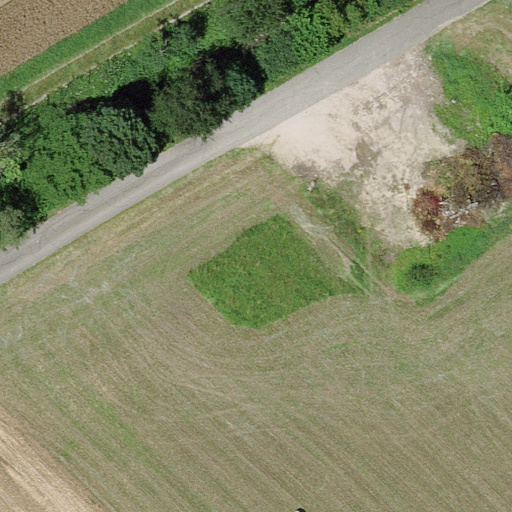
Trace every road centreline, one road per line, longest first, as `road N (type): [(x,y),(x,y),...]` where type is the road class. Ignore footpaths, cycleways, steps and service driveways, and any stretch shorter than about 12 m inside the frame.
road 1 (unclassified): [(0,268),(472,0)]
road 2 (track): [(0,123),(209,0)]
